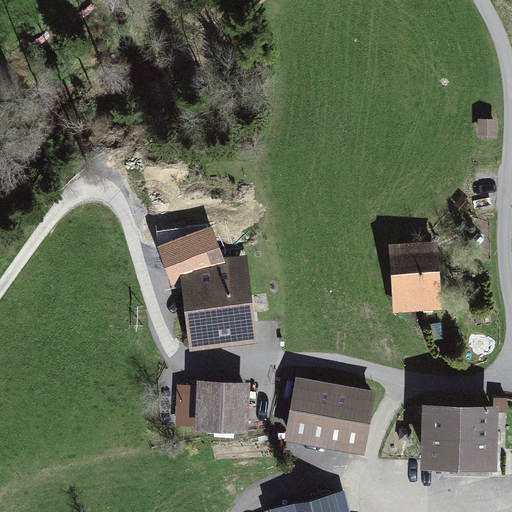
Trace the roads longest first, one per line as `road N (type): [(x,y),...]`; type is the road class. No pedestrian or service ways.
road 1 (track): [(0,294),(70,191),(88,176),(107,178),(127,196),(155,319),(170,349),(191,362),(325,360),(432,383),(511,376)]
road 2 (unclassified): [(511,299),(504,250),(509,73),(481,0)]
